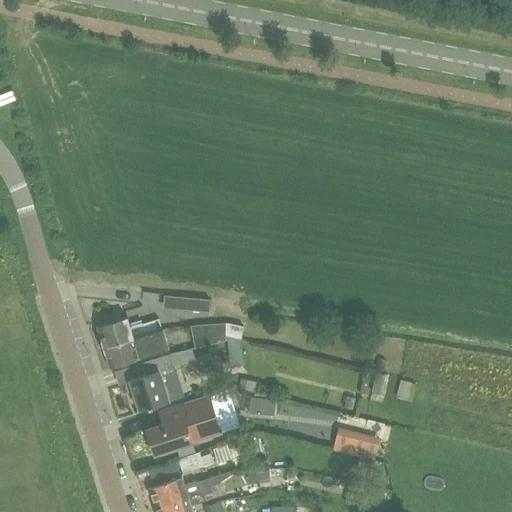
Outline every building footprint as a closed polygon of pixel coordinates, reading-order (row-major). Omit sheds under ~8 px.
[(210,299),(194,298),(193,310),(209,311),(210,299)] [(96,326),(103,346),(161,327),(158,317),(129,327),(126,315),(96,326)] [(157,351),(154,342),(165,338),(161,327),(103,346),(110,367),(157,351)] [(138,376),(130,378),(134,390),(140,408),(148,406),(149,409),(154,407),(153,404),(181,395),(173,371),(172,366),(167,353),(134,364),(138,376)] [(238,388),(255,391),(257,381),(240,378),(238,388)] [(169,422),(162,424),(147,429),(155,453),(191,441),(220,432),(208,394),(165,408),(169,422)] [(242,396),(242,411),(266,412),(267,397),(242,396)] [(375,460),(379,442),(344,434),(346,429),(340,427),(334,451),(375,460)] [(262,450),(260,443),(258,434),(245,438),(248,447),(250,454),(262,450)] [(180,470),(213,460),(211,452),(201,455),(199,451),(176,459),(180,470)] [(188,495),(201,491),(218,485),(217,483),(233,473),(232,470),(208,478),(185,486),(182,476),(150,487),(156,505),(188,495)] [(369,506),(373,485),(351,480),(345,504),(368,509),(369,506)] [(222,499),(218,485),(201,491),(207,510),(218,507),(216,501),(222,499)] [(193,511),(188,495),(156,505),(158,511),(193,511)]
